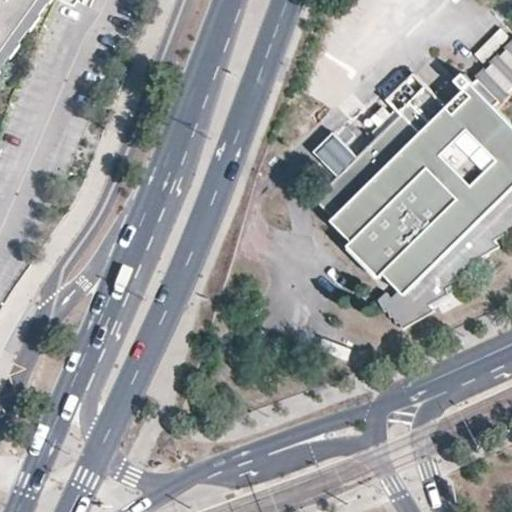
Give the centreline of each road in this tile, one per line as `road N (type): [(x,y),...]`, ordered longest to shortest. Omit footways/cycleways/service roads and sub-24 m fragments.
road 1 (primary): [(100,456),(222,179),(288,0)]
road 2 (residential): [(188,0),(116,190),(54,290),(51,317),(0,428)]
road 3 (primary): [(139,239),(22,511)]
road 4 (primary): [(231,0),(139,239)]
road 5 (residential): [(139,239),(148,266),(88,409),(100,456)]
road 6 (residential): [(225,462),(382,404)]
road 7 (residential): [(444,511),(425,432),(463,368)]
road 8 (residential): [(225,462),(265,472),(313,452),(372,443)]
